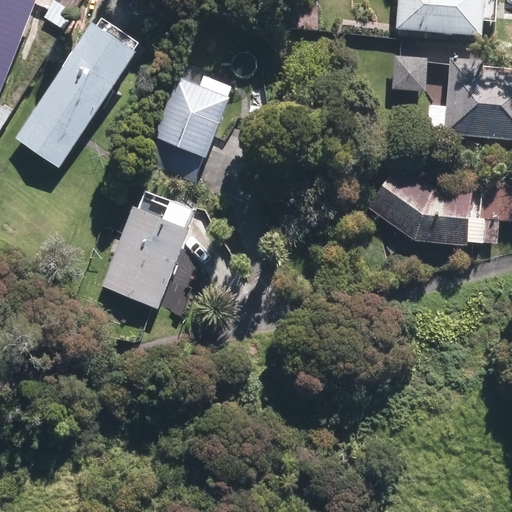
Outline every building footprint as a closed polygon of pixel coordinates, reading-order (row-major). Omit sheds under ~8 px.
[(41,0),(0,0),(0,95),(2,96),(41,0)] [(411,0),(409,24),(491,31),(493,0),(411,0)] [(144,52),(107,26),(30,135),(67,161),(144,52)] [(434,59),(405,56),(402,85),(431,88),(434,59)] [(491,62),(462,59),(455,128),(511,133),(511,71),(490,69),(491,62)] [(238,99),(192,79),(169,132),(178,136),(167,162),(196,174),(208,148),(216,151),(238,99)] [(511,177),(492,176),(491,186),(454,183),(454,190),(444,189),(408,164),(380,205),(423,234),(477,239),(479,214),(511,216),(511,177)] [(196,229),(144,207),(112,283),(164,305),(196,229)]
